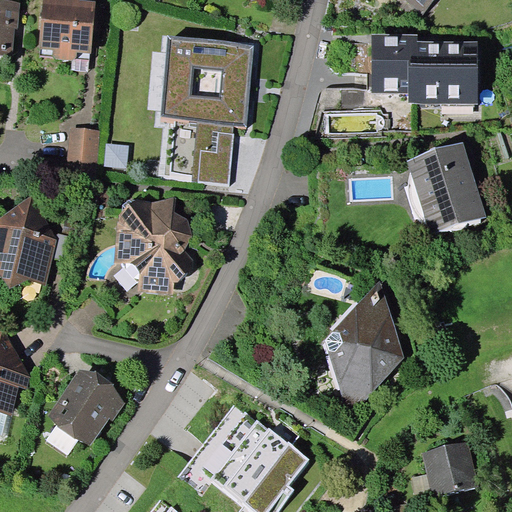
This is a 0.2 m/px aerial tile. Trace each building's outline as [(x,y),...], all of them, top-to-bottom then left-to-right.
[(0,0),(0,55),(13,57),(15,28),(18,29),(20,0),(0,0)] [(80,0),(43,0),(40,48),(53,49),(52,56),(58,58),(72,60),(75,58),(77,57),(77,52),(90,53),(91,53),(95,1),(80,0)] [(405,0),(422,15),(433,0),(405,0)] [(417,35),(372,34),(371,93),(409,93),(409,102),(477,103),(477,43),(417,42),(417,35)] [(255,44),(170,36),(162,117),(176,119),(170,179),(230,185),(236,127),(246,128),(255,44)] [(89,71),(89,60),(75,58),(72,60),(71,70),(89,71)] [(97,171),(102,131),(70,128),(65,167),(97,171)] [(487,216),(463,142),(407,160),(430,234),(487,216)] [(127,168),(129,145),(106,143),(104,167),(127,168)] [(56,236),(32,195),(0,218),(0,274),(10,288),(28,279),(46,286),(53,258),(58,239),(56,236)] [(140,270),(138,292),(174,295),(174,282),(178,281),(185,272),(192,268),(194,260),(185,250),(193,234),(188,218),(175,211),(177,198),(174,197),(152,202),(139,199),(135,200),(128,203),(123,211),(117,219),(115,262),(132,262),(140,270)] [(128,203),(135,200),(129,200),(123,205),(123,211),(128,203)] [(61,234),(69,236),(74,219),(66,217),(61,234)] [(59,234),(56,236),(58,239),(53,258),(64,261),(69,236),(61,234),(59,234)] [(405,357),(381,281),(325,340),(350,418),(405,357)] [(3,331),(0,332),(0,411),(12,416),(19,386),(27,389),(30,377),(3,331)] [(113,420),(125,403),(112,382),(96,370),(80,369),(49,415),(90,445),(110,418),(113,420)] [(253,511),(277,511),(294,490),(288,485),(308,459),(235,404),(189,464),(253,511)] [(8,433),(12,416),(0,411),(0,435),(3,436),(8,433)] [(480,485),(468,441),(422,453),(428,474),(432,490),(434,497),(480,485)] [(432,490),(428,474),(412,477),(415,493),(432,490)] [(179,511),(161,499),(151,511),(179,511)]
